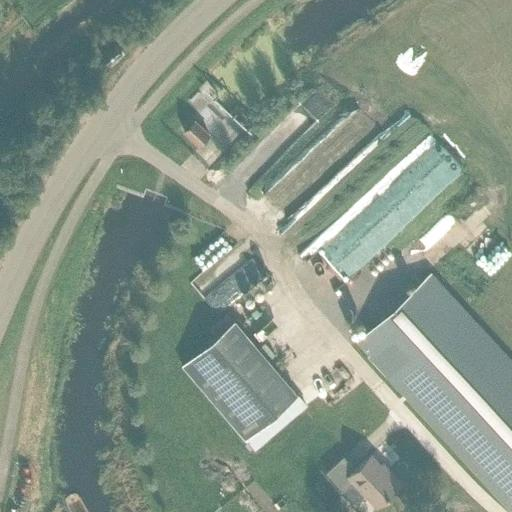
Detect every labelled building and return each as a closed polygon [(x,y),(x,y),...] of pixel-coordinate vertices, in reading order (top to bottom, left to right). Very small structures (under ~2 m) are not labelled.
[(108,63),(121,52),(114,44),(101,55),(108,63)] [(183,130),(199,146),(209,135),(193,120),(183,130)] [(344,123),(329,137),(345,154),(360,140),(344,123)] [(358,166),(372,182),(418,142),(406,127),(372,156),(371,155),(358,166)] [(478,195),(463,208),(478,225),(493,212),(478,195)] [(357,340),(511,510),(511,360),(430,273),(357,340)] [(214,336),(182,364),(254,450),(306,406),(234,320),(214,336)] [(386,471),(370,454),(355,469),(343,456),(326,473),(342,491),(353,481),(376,506),(401,483),(388,469),(386,471)]
